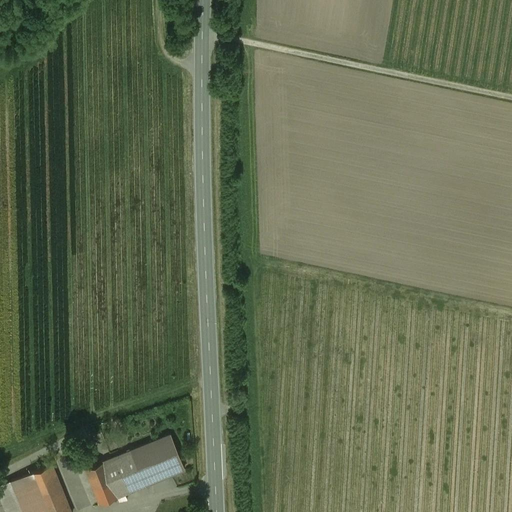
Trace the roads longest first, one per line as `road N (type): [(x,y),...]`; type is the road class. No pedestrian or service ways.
road 1 (secondary): [(203,0),(216,511)]
road 2 (track): [(202,36),(511,98)]
